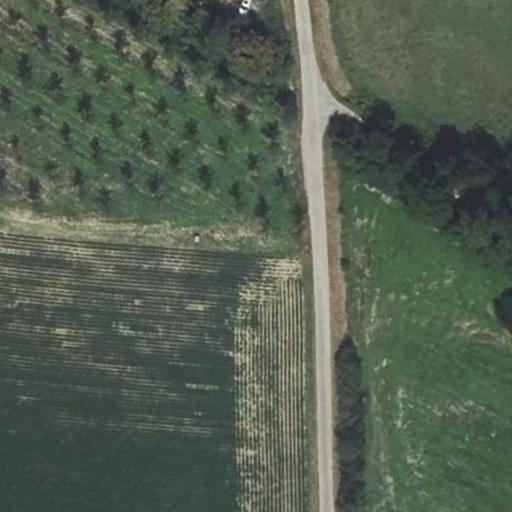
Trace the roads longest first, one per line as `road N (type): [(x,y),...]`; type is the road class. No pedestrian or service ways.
road 1 (unclassified): [(301,0),(320,244),(327,511)]
road 2 (track): [(511,212),(427,172),(352,118),(311,100)]
